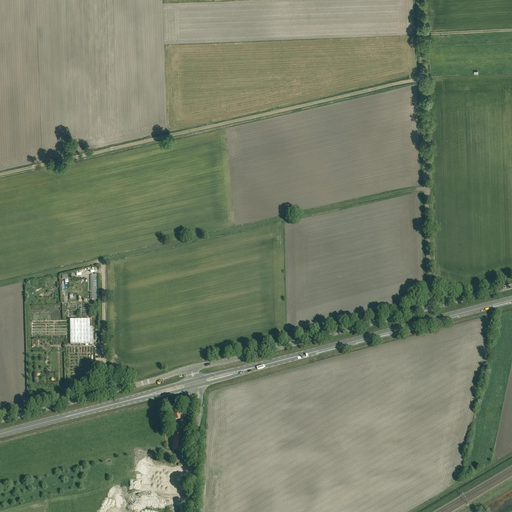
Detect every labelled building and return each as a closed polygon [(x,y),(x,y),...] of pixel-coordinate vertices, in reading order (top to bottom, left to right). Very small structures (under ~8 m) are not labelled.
[(89,320),(70,320),(70,344),(90,344),(89,320)] [(180,419),(178,411),(172,413),(172,416),(171,416),(172,421),(175,421),(175,423),(180,421),(180,419)] [(183,450),(183,426),(172,426),(172,450),(183,450)] [(160,464),(160,469),(165,469),(165,474),(174,475),(175,465),(160,464)] [(137,476),(136,490),(145,491),(146,476),(137,476)]
